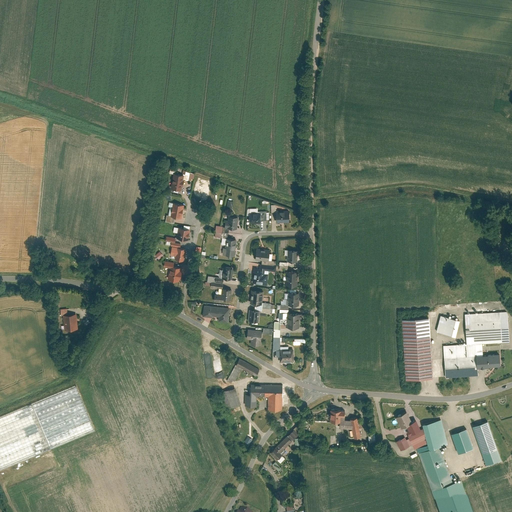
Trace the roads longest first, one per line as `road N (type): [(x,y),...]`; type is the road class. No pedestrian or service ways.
road 1 (tertiary): [(511,383),(439,399),(314,389)]
road 2 (unclassified): [(321,0),(307,121),(309,196)]
road 3 (tertiary): [(0,279),(107,289),(180,316)]
road 4 (residential): [(312,232),(243,238),(234,346)]
road 5 (residential): [(312,232),(314,389)]
road 6 (residential): [(314,389),(271,431),(228,511)]
